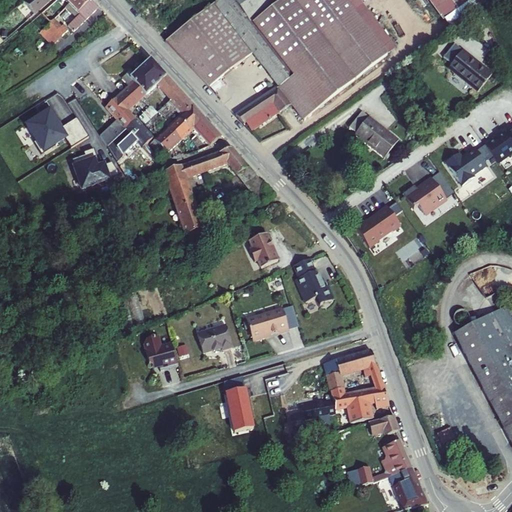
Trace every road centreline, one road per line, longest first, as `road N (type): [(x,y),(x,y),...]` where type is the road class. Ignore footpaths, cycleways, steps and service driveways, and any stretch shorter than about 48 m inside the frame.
road 1 (tertiary): [(107,0),(337,246),(376,327)]
road 2 (residential): [(376,327),(136,400)]
road 3 (tertiary): [(376,327),(436,494),(455,511)]
road 4 (unknown): [(260,162),(405,66)]
road 5 (unknown): [(511,462),(483,446),(438,365)]
